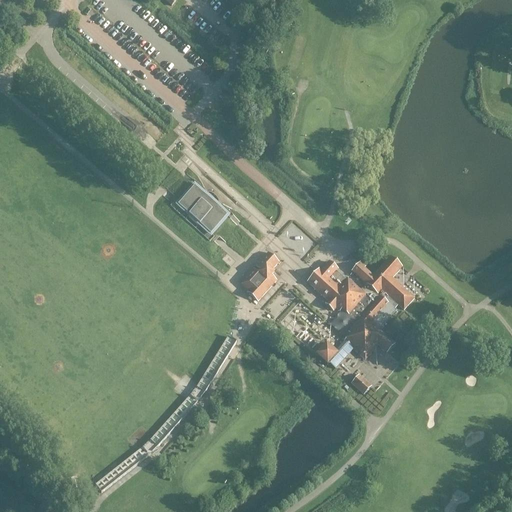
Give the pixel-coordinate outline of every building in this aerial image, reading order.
[(55,41),(54,41),(31,67),(31,68),(30,68),(31,68),(31,69),(137,164),(138,164),(139,164),(162,138),(163,137),(162,136),(56,41),(55,41)] [(216,258),(239,232),(239,231),(240,231),(240,230),(239,230),(165,163),(164,163),(163,163),(162,164),(159,167),(151,177),(139,189),(139,190),(139,191),(149,199),(214,258),(215,258),(216,258)] [(258,301),(278,280),(271,274),(281,263),(269,252),(239,283),(258,301)] [(329,263),(320,273),(313,280),(312,280),(311,280),(310,280),(310,281),(310,282),(310,283),(309,285),(327,301),(325,304),(333,312),(336,309),(339,312),(341,310),(356,324),(348,333),(350,335),(344,341),(344,342),(334,353),(326,345),(316,356),(327,366),(329,364),(335,370),(353,350),(365,360),(377,346),(386,353),(394,344),(379,331),(396,311),(394,310),(398,306),(403,311),(414,299),(392,279),(399,271),(387,261),(373,277),(364,269),(365,267),(360,263),(351,272),(357,277),(356,277),(365,285),(364,287),(366,288),(361,293),(347,280),(346,281),(335,272),(337,270),(329,263)] [(150,441),(142,448),(134,455),(119,467),(95,486),(101,494),(150,455),(157,449),(199,402),(205,394),(236,342),(228,337),(198,385),(196,388),(190,397),(186,401),(153,438),(150,441)] [(245,361),(228,379),(271,418),(288,399),(245,361)] [(359,376),(351,384),(363,396),(371,387),(359,376)] [(224,406),(236,387),(226,381),(223,388),(220,387),(217,391),(216,392),(219,394),(215,401),(224,406)]
